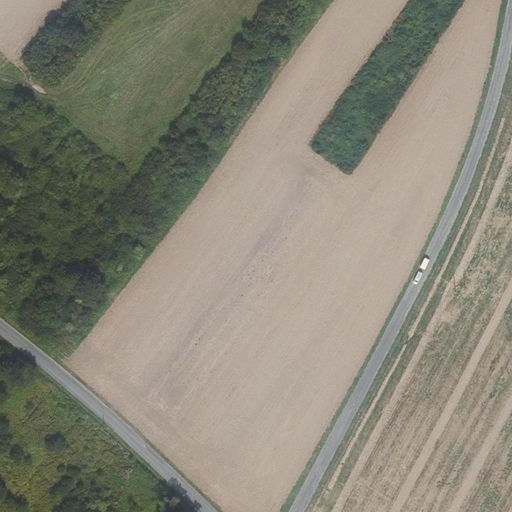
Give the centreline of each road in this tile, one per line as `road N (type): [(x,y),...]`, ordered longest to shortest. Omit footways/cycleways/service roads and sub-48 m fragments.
road 1 (unclassified): [(511,1),(469,157),(295,511)]
road 2 (tertiary): [(0,336),(207,511)]
